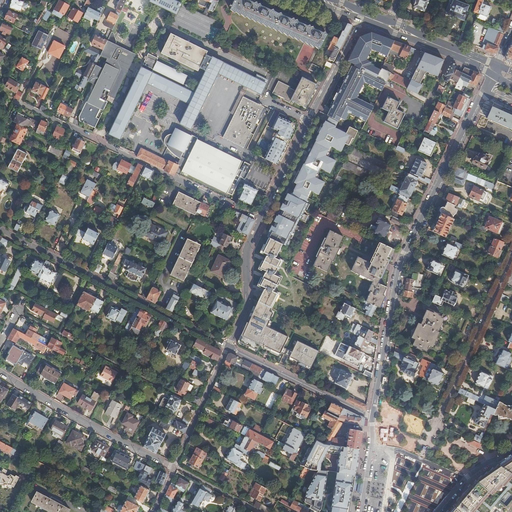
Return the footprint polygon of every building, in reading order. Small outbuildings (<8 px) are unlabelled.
[(23,2),(17,0),(12,0),(10,7),(20,10),(23,2)] [(69,5),(60,0),(55,9),(64,14),(69,5)] [(120,0),(116,8),(118,9),(117,12),(119,12),(117,16),(115,15),(116,14),(115,13),(114,15),(114,14),(110,13),(104,25),(113,29),(119,16),(123,8),(126,0),(120,0)] [(149,0),(149,1),(166,9),(177,14),(181,5),(182,4),(173,0),(149,0)] [(209,0),(209,2),(212,3),(209,9),(212,11),(211,14),(212,15),(214,12),(213,11),(218,0),(209,0)] [(319,47),(320,48),(323,43),(324,40),(327,35),(280,14),(248,0),(234,0),(230,9),(234,13),(236,12),(242,14),(244,18),(247,17),(258,22),(261,25),(262,23),(267,26),(270,29),(273,28),(282,32),(286,36),(288,35),(294,38),(297,40),(299,40),(305,42),(306,40),(313,45),(314,44),(319,47)] [(424,12),(428,1),(426,0),(415,0),(413,7),(424,12)] [(453,1),(448,13),(448,14),(463,20),(469,6),(454,0),(453,1)] [(482,0),(476,0),(476,2),(476,3),(477,3),(473,12),(474,12),(474,13),(474,14),(475,14),(476,14),(477,14),(477,13),(478,13),(482,3),(482,0)] [(482,3),(478,13),(476,18),(485,21),(490,7),(482,3)] [(88,8),(84,17),(90,20),(92,18),(98,21),(100,16),(104,8),(99,6),(97,11),(88,7),(88,8)] [(42,18),(47,21),(52,13),(48,11),(46,7),(40,17),(42,18)] [(83,13),(74,8),(69,17),(78,22),(83,13)] [(17,15),(9,11),(5,19),(13,23),(17,15)] [(428,27),(430,20),(424,17),(421,25),(428,27)] [(334,47),(339,50),(352,25),(343,22),(339,30),(342,31),(338,39),(334,47)] [(12,28),(2,23),(0,26),(0,30),(2,32),(1,33),(4,35),(5,33),(8,35),(12,28)] [(362,24),(320,109),(363,130),(385,85),(373,79),(392,39),(362,24)] [(483,45),(482,49),(493,53),(496,52),(504,34),(489,28),(482,44),(483,45)] [(48,35),(39,31),(32,44),(41,48),(48,35)] [(197,90),(190,104),(181,124),(191,129),(219,73),(242,84),(258,92),(261,94),(268,80),(258,75),(256,78),(213,57),(212,59),(206,56),(209,50),(171,32),(161,52),(199,70),(202,63),(209,66),(202,79),(197,90)] [(89,78),(87,83),(94,86),(78,118),(78,122),(82,124),(83,122),(86,124),(85,125),(95,129),(99,120),(96,118),(100,110),(103,111),(108,103),(107,102),(109,97),(107,96),(109,93),(113,95),(123,74),(117,71),(120,65),(123,67),(124,67),(129,58),(128,58),(128,57),(121,54),(123,51),(123,50),(123,49),(122,48),(121,47),(120,47),(119,48),(118,49),(117,51),(114,50),(118,41),(112,34),(111,33),(108,38),(107,41),(103,50),(102,51),(89,78)] [(92,44),(103,50),(107,41),(96,35),(92,44)] [(330,56),(334,47),(338,39),(334,37),(325,54),(330,56)] [(469,37),(466,42),(472,45),(475,39),(469,37)] [(411,48),(395,41),(389,53),(401,59),(402,57),(406,59),(408,55),(409,56),(410,56),(411,53),(411,52),(409,52),(411,48)] [(64,49),(53,44),(49,53),(59,58),(64,49)] [(94,55),(84,76),(89,78),(102,51),(89,45),(87,44),(84,50),(94,55)] [(328,59),(334,62),(339,50),(334,47),(330,56),(328,59)] [(410,82),(406,88),(417,94),(421,85),(419,84),(424,74),(427,72),(437,76),(442,65),(444,60),(440,59),(436,57),(424,53),(422,56),(414,74),(410,82)] [(190,104),(197,90),(186,85),(184,84),(187,77),(157,62),(159,58),(149,54),(147,57),(146,59),(144,65),(154,70),(152,73),(142,68),(109,134),(120,139),(147,83),(190,104)] [(14,63),(13,65),(23,71),(29,61),(23,57),(19,64),(15,62),(14,63)] [(309,70),(317,73),(319,67),(312,63),(309,70)] [(456,65),(451,63),(449,66),(445,76),(447,77),(445,81),(448,82),(450,78),(454,69),(456,65)] [(381,68),(380,71),(377,78),(386,83),(388,79),(392,81),(394,75),(381,68)] [(468,69),(464,68),(462,73),(456,86),(455,88),(460,90),(463,85),(466,87),(474,72),(468,69)] [(454,69),(450,78),(455,81),(453,84),(456,86),(462,73),(454,69)] [(479,74),(474,72),(466,87),(470,89),(471,87),(475,89),(480,77),(479,74)] [(394,75),(392,81),(406,88),(410,82),(395,74),(394,75)] [(89,78),(84,76),(79,86),(84,88),(87,83),(89,78)] [(302,78),(296,91),(291,101),(306,108),(317,85),(302,78)] [(18,83),(10,79),(6,86),(17,93),(18,91),(19,88),(16,86),(18,83)] [(40,98),(44,100),(49,89),(39,84),(36,82),(33,90),(42,95),(40,98)] [(258,92),(242,84),(238,92),(242,94),(232,114),(234,115),(243,97),(246,90),(256,95),(258,92)] [(17,93),(15,97),(20,100),(23,93),(18,91),(17,93)] [(470,99),(462,96),(461,97),(458,105),(456,108),(459,110),(459,109),(464,111),(470,99)] [(236,144),(257,104),(243,97),(234,115),(223,137),(236,144)] [(400,102),(388,97),(382,108),(389,111),(384,121),(398,128),(401,121),(399,120),(403,112),(396,109),(400,102)] [(438,102),(435,107),(435,108),(436,109),(435,112),(442,115),(442,114),(445,108),(446,106),(438,102)] [(61,104),(58,109),(60,110),(59,112),(64,114),(67,107),(61,104)] [(236,144),(244,148),(264,107),(257,104),(236,144)] [(511,112),(494,104),(492,108),(511,116),(511,112)] [(447,108),(445,108),(442,114),(442,115),(456,121),(458,123),(460,120),(452,117),(454,113),(456,109),(448,105),(447,108)] [(67,107),(64,114),(68,116),(69,115),(71,115),(74,110),(67,107)] [(456,108),(456,109),(454,113),(461,117),(464,111),(459,109),(459,110),(456,108)] [(511,116),(492,108),(487,118),(487,120),(511,131),(511,116)] [(434,111),(429,121),(435,124),(437,118),(440,119),(442,115),(435,112),(434,111)] [(18,113),(14,122),(32,131),(36,122),(28,117),(27,119),(22,117),(23,115),(18,113)] [(277,133),(290,140),(295,129),(293,122),(279,115),(273,128),(278,131),(277,133)] [(335,128),(339,121),(330,116),(327,121),(325,120),(315,140),(314,142),(315,143),(314,145),(312,145),(304,160),(305,161),(304,164),(303,163),(293,182),(295,183),(292,189),(295,191),(305,196),(309,189),(314,192),(315,191),(320,193),(325,182),(317,178),(319,175),(317,174),(320,168),(326,171),(327,169),(331,172),(337,161),(328,156),(329,153),(328,152),(331,146),(334,148),(335,146),(339,148),(338,149),(342,152),(346,144),(350,146),(358,131),(349,126),(346,133),(335,128)] [(48,124),(41,120),(35,132),(40,135),(42,131),(44,132),(48,124)] [(429,121),(423,133),(425,134),(430,137),(431,135),(433,136),(435,132),(432,130),(435,124),(429,121)] [(14,132),(23,137),(27,130),(17,125),(14,132)] [(65,130),(57,126),(55,130),(52,136),(60,140),(65,130)] [(183,153),(191,135),(173,127),(165,145),(180,151),(178,156),(179,156),(181,152),(183,153)] [(20,145),(23,137),(14,132),(10,139),(20,145)] [(275,137),(288,143),(290,140),(277,133),(275,137)] [(265,158),(278,164),(288,143),(275,137),(273,136),(273,138),(273,139),(273,140),(265,158)] [(436,144),(424,138),(418,151),(430,156),(436,144)] [(82,140),(77,139),(72,149),(80,153),(85,142),(82,140)] [(243,161),(197,139),(182,171),(227,194),(232,184),(237,186),(241,178),(245,180),(252,166),(244,162),(240,171),(238,170),(243,161)] [(60,151),(50,145),(47,150),(58,156),(60,151)] [(394,167),(357,149),(352,147),(349,153),(392,173),(394,167)] [(141,148),(136,157),(152,164),(173,175),(178,166),(169,161),(169,162),(141,148)] [(18,149),(13,158),(23,163),(27,154),(18,149)] [(493,154),(489,153),(488,154),(486,153),(485,155),(483,154),(482,154),(482,155),(479,154),(478,158),(477,157),(474,162),(485,167),(487,162),(488,158),(491,159),(493,154)] [(13,158),(9,168),(18,172),(23,163),(13,158)] [(429,184),(431,181),(425,178),(425,179),(421,177),(427,164),(416,159),(410,173),(411,173),(410,174),(418,178),(429,184)] [(130,165),(122,160),(117,169),(126,173),(130,165)] [(378,176),(345,161),(342,167),(346,169),(374,183),(378,176)] [(58,181),(64,185),(74,167),(68,163),(65,169),(64,171),(61,176),(60,177),(58,181)] [(143,165),(138,163),(131,177),(128,183),(133,186),(143,165)] [(145,167),(141,175),(149,179),(153,171),(145,167)] [(342,167),(337,176),(331,187),(335,189),(346,169),(342,167)] [(460,169),(457,167),(454,174),(465,179),(476,183),(484,186),(485,187),(491,189),(493,184),(466,173),(466,172),(460,169)] [(418,178),(410,174),(406,173),(405,172),(405,173),(405,176),(406,177),(401,190),(392,186),(390,190),(401,195),(409,199),(410,196),(411,196),(417,182),(418,178)] [(465,179),(454,174),(451,180),(463,185),(465,179)] [(0,195),(0,196),(4,190),(6,191),(10,183),(0,178),(0,195)] [(93,190),(97,183),(88,178),(81,192),(90,196),(90,195),(93,190)] [(258,190),(244,183),(242,188),(244,189),(239,198),(250,204),(258,190)] [(469,196),(479,200),(483,190),(482,190),(484,186),(476,183),(474,187),(473,187),(469,196)] [(309,198),(295,191),(293,194),(291,194),(290,195),(288,194),(286,200),(284,205),(283,204),(277,217),(300,229),(301,228),(297,226),(297,224),(296,224),(298,220),(299,221),(300,218),(306,221),(309,217),(302,213),(305,209),(307,210),(310,205),(307,204),(308,202),(307,201),(309,198)] [(197,211),(201,203),(179,192),(173,204),(195,215),(196,214),(197,211)] [(465,200),(459,197),(449,193),(447,198),(448,199),(447,202),(455,205),(461,208),(465,200)] [(407,204),(410,199),(409,199),(401,195),(398,200),(392,211),(402,215),(407,204)] [(150,208),(152,209),(155,203),(144,197),(141,202),(151,207),(150,208)] [(24,210),(23,211),(35,217),(39,210),(40,210),(43,206),(38,203),(37,204),(32,202),(28,201),(24,210)] [(119,214),(123,207),(121,206),(122,203),(119,201),(117,204),(118,205),(115,212),(119,214)] [(454,208),(455,206),(455,205),(447,202),(445,207),(443,207),(442,208),(441,208),(441,210),(440,211),(440,212),(441,213),(452,218),(456,209),(454,208)] [(209,206),(201,203),(197,211),(205,215),(209,206)] [(317,213),(334,221),(336,216),(320,208),(317,213)] [(60,215),(50,210),(45,221),(55,225),(60,215)] [(242,232),(247,235),(255,220),(235,210),(234,212),(236,213),(235,215),(238,217),(237,218),(239,219),(239,220),(241,221),(236,230),(241,233),(242,232)] [(452,218),(441,213),(433,231),(445,237),(454,220),(452,218)] [(408,229),(410,225),(387,214),(386,218),(391,220),(391,221),(408,229)] [(300,229),(277,217),(275,222),(275,223),(273,227),(272,226),(268,234),(271,235),(270,238),(283,245),(288,247),(291,241),(290,240),(290,239),(292,239),(294,234),(293,233),(294,231),(298,233),(300,229)] [(478,229),(485,232),(487,228),(497,232),(501,222),(490,217),(485,227),(480,225),(478,229)] [(384,239),(391,225),(378,219),(376,223),(378,224),(377,227),(372,225),(369,231),(384,239)] [(167,233),(149,224),(143,235),(161,244),(167,233)] [(84,232),(78,229),(76,235),(83,239),(82,239),(86,241),(85,243),(85,244),(88,245),(89,245),(90,243),(94,245),(99,233),(88,228),(86,232),(85,231),(84,232)] [(343,237),(330,231),(322,247),(321,246),(320,248),(321,249),(313,265),(327,272),(332,261),(333,262),(338,252),(340,248),(338,247),(343,237)] [(224,252),(224,251),(232,236),(224,232),(217,248),(224,252)] [(275,274),(281,262),(275,259),(275,258),(276,258),(283,245),(270,238),(269,238),(262,252),(269,255),(268,256),(267,256),(261,268),(267,272),(266,273),(266,272),(259,285),(266,288),(265,290),(264,289),(258,302),(270,308),(272,308),(279,295),(272,292),(273,290),(274,291),(280,278),(274,275),(274,274),(275,274)] [(200,245),(187,239),(170,275),(183,281),(200,245)] [(463,245),(456,242),(451,239),(449,243),(447,243),(442,254),(453,259),(458,248),(461,249),(463,249),(465,246),(463,245)] [(491,246),(500,250),(503,243),(494,239),(491,246)] [(108,243),(102,254),(112,258),(117,248),(108,243)] [(390,258),(394,250),(380,243),(377,251),(372,260),(371,263),(385,270),(386,267),(390,258)] [(497,257),(500,250),(491,246),(488,253),(497,257)] [(116,266),(123,253),(120,252),(107,278),(113,281),(116,275),(114,274),(117,267),(116,266)] [(0,254),(0,268),(5,271),(10,260),(0,254)] [(229,260),(218,255),(211,271),(222,277),(228,265),(228,264),(229,260)] [(376,306),(380,308),(385,296),(383,295),(387,287),(378,283),(380,279),(385,270),(371,263),(358,257),(351,271),(373,282),(368,291),(371,292),(366,301),(373,305),(376,306)] [(29,270),(38,274),(44,264),(35,259),(29,270)] [(141,278),(146,268),(130,261),(126,259),(122,267),(126,269),(125,270),(129,272),(127,276),(128,277),(128,278),(128,279),(133,280),(134,280),(136,281),(138,276),(141,278)] [(437,274),(442,264),(432,259),(429,264),(426,269),(437,274)] [(47,268),(50,262),(46,260),(44,264),(38,274),(37,276),(37,277),(40,278),(39,278),(51,284),(57,273),(47,268)] [(94,271),(99,273),(102,266),(97,264),(94,271)] [(19,267),(15,274),(20,276),(24,269),(19,267)] [(456,270),(451,281),(456,284),(462,286),(465,281),(466,281),(469,275),(461,272),(461,273),(456,270)] [(411,279),(407,278),(405,291),(413,293),(414,293),(420,296),(424,275),(420,275),(412,274),(411,279)] [(15,276),(8,289),(13,292),(20,278),(15,276)] [(205,280),(197,277),(194,284),(202,288),(205,280)] [(316,289),(320,280),(317,278),(312,287),(316,289)] [(194,284),(193,283),(189,291),(203,298),(207,290),(202,288),(194,284)] [(152,287),(146,298),(155,303),(160,292),(156,289),(152,287)] [(432,301),(441,305),(443,300),(454,305),(457,299),(456,299),(458,295),(454,293),(453,291),(451,290),(450,290),(449,291),(446,289),(444,294),(442,297),(435,294),(432,301)] [(91,308),(96,298),(84,291),(77,305),(89,311),(91,308)] [(173,294),(165,308),(171,312),(179,297),(173,294)] [(104,302),(96,298),(91,308),(98,312),(104,302)] [(222,302),(217,299),(211,312),(227,320),(233,307),(227,304),(227,305),(222,303),(222,302)] [(365,313),(372,317),(376,306),(373,305),(366,301),(364,300),(364,302),(365,303),(364,304),(365,305),(363,308),(366,310),(365,313)] [(37,304),(35,303),(32,310),(44,316),(43,317),(53,323),(57,315),(56,314),(57,314),(50,310),(40,306),(37,304)] [(351,318),(356,309),(355,308),(345,303),(344,303),(340,312),(339,312),(337,317),(339,318),(338,319),(341,320),(341,319),(343,320),(346,315),(351,318)] [(120,312),(111,307),(106,317),(115,322),(116,320),(121,322),(126,312),(121,309),(120,312)] [(140,309),(136,307),(128,323),(125,328),(125,329),(129,331),(130,330),(140,309)] [(146,312),(140,309),(130,330),(137,334),(140,329),(139,328),(141,324),(145,325),(150,315),(146,312)] [(440,317),(426,311),(420,325),(419,324),(415,333),(417,334),(412,346),(417,348),(416,349),(421,351),(422,350),(426,352),(431,341),(434,342),(438,332),(436,331),(438,326),(437,326),(440,317)] [(166,323),(161,320),(157,328),(163,331),(166,323)] [(163,331),(160,335),(162,336),(164,331),(166,332),(170,325),(166,323),(163,331)] [(352,323),(348,330),(352,332),(354,334),(356,334),(357,335),(358,331),(361,326),(356,324),(356,325),(352,323)] [(31,326),(26,335),(37,340),(39,336),(35,333),(37,329),(31,326)] [(14,328),(8,338),(16,342),(20,337),(35,345),(36,344),(39,346),(38,347),(44,350),(47,345),(45,345),(39,342),(37,340),(26,335),(14,328)] [(377,345),(378,341),(371,337),(373,332),(367,329),(366,332),(365,332),(364,332),(363,334),(358,331),(357,335),(358,336),(369,341),(377,345)] [(73,335),(64,330),(62,334),(71,339),(73,335)] [(365,349),(369,341),(358,336),(354,344),(365,349)] [(52,338),(48,346),(57,351),(61,343),(52,338)] [(221,351),(197,339),(194,345),(205,351),(204,353),(217,360),(221,351)] [(181,345),(171,340),(166,350),(176,355),(181,345)] [(316,350),(295,341),(287,358),(308,367),(316,350)] [(362,355),(363,353),(351,347),(349,349),(347,348),(345,352),(342,351),(340,357),(359,366),(362,360),(364,356),(362,355)] [(499,353),(497,358),(506,362),(511,353),(502,349),(500,354),(499,353)] [(31,358),(19,350),(13,359),(15,360),(14,361),(14,362),(17,363),(18,363),(18,362),(26,367),(31,358)] [(405,356),(394,351),(393,357),(402,361),(402,362),(405,363),(401,371),(407,374),(408,376),(410,377),(412,376),(414,377),(417,369),(416,368),(419,362),(411,358),(405,355),(405,356)] [(89,372),(91,369),(80,363),(79,364),(59,353),(58,357),(78,367),(77,368),(81,370),(81,369),(89,373),(89,372)] [(200,360),(189,354),(188,358),(192,360),(198,364),(200,360)] [(233,364),(248,372),(252,364),(244,360),(242,366),(235,363),(238,357),(231,354),(228,355),(226,361),(233,364)] [(190,364),(189,367),(195,370),(195,369),(196,367),(198,364),(192,360),(190,364)] [(430,362),(425,360),(425,361),(424,361),(422,364),(423,365),(422,365),(423,366),(421,371),(422,371),(420,376),(423,377),(427,368),(430,362)] [(182,370),(186,372),(189,367),(190,364),(186,362),(182,370)] [(61,373),(47,364),(44,368),(41,366),(37,372),(41,374),(41,375),(54,383),(61,373)] [(248,372),(268,383),(275,386),(279,377),(271,373),(252,364),(248,372)] [(118,371),(106,365),(101,375),(113,381),(118,371)] [(427,368),(423,377),(422,379),(427,380),(431,369),(427,368)] [(444,373),(437,370),(432,368),(431,369),(427,380),(438,385),(444,373)] [(353,375),(341,370),(336,382),(347,388),(353,375)] [(484,388),(478,401),(484,404),(495,409),(499,402),(497,401),(496,400),(484,395),(486,389),(487,389),(493,376),(480,371),(475,383),(484,388)] [(263,384),(253,378),(248,389),(245,395),(254,399),(257,394),(258,394),(258,393),(260,394),(262,391),(260,389),(263,384)] [(194,386),(181,380),(177,390),(178,390),(185,394),(187,389),(191,391),(194,386)] [(73,391),(62,385),(58,392),(59,393),(60,394),(63,396),(64,395),(69,398),(73,391)] [(460,388),(458,392),(471,398),(473,394),(460,388)] [(286,389),(281,399),(292,404),(297,395),(286,389)] [(272,409),(278,394),(271,391),(265,406),(272,409)] [(181,398),(172,394),(169,399),(166,406),(167,406),(170,407),(168,411),(173,413),(174,413),(175,410),(181,398)] [(366,410),(367,405),(354,399),(355,397),(348,394),(347,396),(346,396),(344,400),(345,400),(366,410)] [(22,400),(13,395),(7,405),(15,410),(22,400)] [(93,400),(83,395),(78,403),(91,410),(96,401),(93,400)] [(195,395),(192,401),(198,404),(201,398),(195,395)] [(169,399),(167,398),(165,397),(162,398),(159,405),(160,407),(165,410),(167,406),(166,406),(169,399)] [(242,403),(231,398),(226,409),(232,412),(232,413),(233,414),(233,413),(236,414),(242,403)] [(121,405),(113,401),(106,413),(115,417),(121,405)] [(495,409),(493,414),(495,415),(498,415),(498,416),(502,416),(502,417),(506,417),(507,418),(510,418),(510,419),(511,418),(511,406),(509,407),(509,406),(506,407),(506,405),(503,404),(503,403),(499,401),(499,402),(495,409)] [(308,406),(303,403),(298,412),(307,417),(311,409),(307,407),(308,406)] [(340,415),(344,408),(332,403),(328,410),(340,415)] [(491,413),(493,414),(495,409),(484,404),(480,410),(479,411),(477,414),(478,415),(474,423),(484,427),(491,413)] [(347,423),(364,425),(364,421),(365,418),(344,408),(340,415),(338,418),(337,420),(347,421),(347,423)] [(337,421),(337,420),(338,418),(327,413),(327,412),(326,411),(325,412),(324,411),(322,415),(323,416),(323,417),(331,421),(328,426),(332,428),(337,421)] [(393,425),(400,418),(393,412),(387,419),(393,425)] [(48,420),(35,413),(30,420),(43,428),(48,420)] [(133,416),(128,413),(122,423),(134,430),(139,422),(135,421),(136,420),(132,418),(133,416)] [(171,425),(185,432),(189,425),(191,419),(185,415),(183,420),(182,421),(175,418),(175,419),(171,425)] [(226,420),(223,424),(239,432),(243,425),(230,419),(229,421),(226,420)] [(303,432),(305,433),(307,430),(309,425),(312,420),(310,419),(304,431),(303,432)] [(166,422),(161,420),(158,425),(161,427),(162,428),(167,431),(171,425),(168,424),(166,422)] [(324,443),(332,444),(333,438),(341,423),(337,421),(332,428),(331,431),(324,443)] [(68,428),(56,422),(51,431),(62,437),(68,428)] [(149,435),(143,447),(147,448),(156,453),(161,441),(162,442),(166,434),(152,427),(148,435),(149,435)] [(255,441),(270,449),(272,445),(273,445),(274,444),(273,443),(274,442),(245,427),(242,434),(252,439),(255,441)] [(334,445),(360,449),(361,440),(363,431),(350,429),(350,432),(347,432),(347,436),(349,437),(348,439),(340,438),(340,439),(335,438),(333,438),(332,444),(334,445)] [(85,438),(74,431),(67,444),(71,446),(72,446),(81,451),(84,445),(81,444),(85,438)] [(322,442),(324,443),(331,431),(327,431),(322,442)] [(474,437),(473,440),(477,442),(479,443),(484,433),(483,432),(482,432),(481,433),(480,436),(476,434),(474,437)] [(236,444),(240,446),(245,437),(240,435),(235,443),(236,444)] [(167,449),(173,438),(168,436),(163,447),(167,449)] [(245,437),(240,446),(246,449),(251,440),(245,437)] [(246,449),(250,451),(265,459),(266,456),(260,453),(261,451),(252,446),(255,441),(252,439),(251,440),(246,449)] [(98,440),(97,441),(92,450),(104,457),(109,448),(101,444),(102,442),(98,440)] [(0,447),(10,453),(12,448),(9,446),(0,441),(0,447)] [(58,452),(63,443),(59,441),(55,450),(58,452)] [(290,459),(292,460),(296,453),(296,452),(297,451),(280,441),(278,444),(284,447),(282,450),(292,455),(290,459)] [(331,460),(334,445),(332,444),(324,443),(324,446),(321,445),(320,449),(322,449),(322,451),(324,451),(323,454),(319,453),(316,457),(322,458),(331,460)] [(237,465),(244,469),(247,463),(240,459),(244,452),(248,455),(250,451),(246,449),(240,446),(236,444),(234,447),(233,446),(226,459),(235,463),(234,463),(237,465)] [(360,449),(334,445),(330,471),(355,476),(360,449)] [(198,448),(197,448),(194,454),(203,459),(206,453),(207,453),(198,448)] [(122,455),(117,453),(113,461),(127,469),(131,462),(122,457),(122,455)] [(320,470),(322,458),(316,457),(305,454),(303,457),(296,453),(292,460),(307,468),(309,469),(310,469),(314,470),(320,470)] [(203,459),(194,454),(189,462),(199,467),(203,459)] [(511,458),(501,466),(511,473),(511,458)] [(148,486),(151,481),(145,478),(148,473),(149,474),(152,469),(139,462),(136,467),(139,469),(142,471),(142,472),(137,480),(142,483),(148,486)] [(269,465),(280,470),(280,469),(283,470),(284,469),(271,462),(269,465)] [(511,473),(501,466),(498,464),(497,467),(495,469),(511,483),(511,473)] [(0,482),(4,484),(4,483),(8,485),(8,484),(12,486),(11,486),(13,487),(19,477),(16,475),(15,477),(10,474),(9,475),(7,476),(5,475),(4,474),(6,470),(0,466),(0,482)] [(511,483),(495,469),(494,468),(490,473),(488,472),(484,476),(483,476),(478,481),(476,479),(473,481),(472,482),(511,500),(511,483)] [(228,473),(224,471),(220,479),(224,481),(228,473)] [(156,481),(163,484),(166,476),(160,472),(156,481)] [(341,486),(347,486),(348,479),(335,476),(334,484),(332,484),(331,487),(334,488),(339,489),(339,485),(341,486)] [(511,511),(511,500),(472,482),(469,485),(474,487),(455,509),(460,511),(510,511),(511,511)] [(134,498),(143,503),(149,490),(147,489),(148,486),(142,483),(134,498)] [(267,488),(256,483),(253,489),(255,490),(252,497),(260,501),(267,488)] [(200,488),(197,487),(189,503),(203,511),(209,500),(211,501),(213,498),(209,496),(212,491),(201,485),(200,488)] [(453,507),(455,509),(474,487),(469,485),(460,495),(457,498),(453,502),(450,506),(453,507)] [(116,494),(118,490),(110,486),(107,490),(116,494)] [(173,498),(178,490),(171,486),(167,494),(173,498)] [(339,489),(334,488),(333,492),(328,491),(324,511),(329,511),(336,511),(337,506),(338,506),(340,493),(339,493),(340,489),(339,489)] [(69,511),(70,510),(37,492),(32,502),(49,511),(69,511)] [(173,498),(167,494),(165,499),(172,503),(174,499),(173,498)] [(123,506),(133,511),(136,511),(139,507),(126,500),(123,506)] [(280,502),(290,507),(298,511),(315,511),(294,500),(291,505),(282,500),(280,502)] [(184,504),(181,502),(179,501),(177,503),(172,511),(185,511),(182,510),(181,511),(181,510),(183,507),(182,506),(184,504)]
